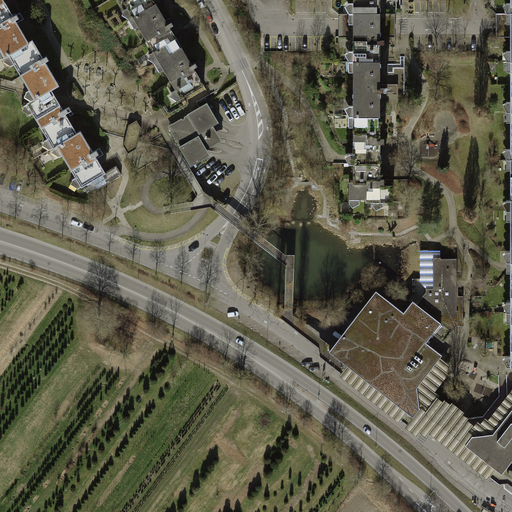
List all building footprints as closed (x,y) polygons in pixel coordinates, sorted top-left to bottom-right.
[(0,0),(0,45),(1,47),(0,47),(0,55),(2,57),(6,55),(7,58),(5,62),(12,65),(15,63),(31,89),(28,91),(27,95),(33,100),(28,102),(29,104),(25,106),(24,110),(30,114),(34,112),(49,139),(54,148),(54,152),(60,157),(64,154),(78,178),(74,181),(73,185),(79,189),(107,173),(95,153),(82,131),(78,134),(65,112),(53,90),(61,85),(34,40),(30,41),(16,18),(5,0),(0,0)] [(121,0),(126,8),(122,11),(123,12),(121,14),(128,19),(133,29),(137,27),(152,53),(149,55),(149,56),(148,59),(154,64),(159,72),(163,70),(175,91),(171,93),(172,94),(170,97),(177,102),(203,86),(192,67),(168,26),(152,0),(121,0)] [(380,0),(347,0),(348,200),(381,200),(380,0)] [(511,0),(511,2),(507,2),(504,5),(507,11),(507,14),(497,14),(497,36),(511,37),(511,50),(508,50),(504,53),(507,60),(507,71),(511,71),(511,102),(507,102),(504,104),(507,111),(507,122),(511,122),(511,149),(507,149),(503,152),(507,159),(507,170),(511,170),(511,201),(507,201),(503,203),(507,210),(507,221),(511,221),(511,251),(507,252),(503,254),(507,261),(507,272),(511,272),(511,302),(508,302),(503,305),(507,312),(507,323),(511,323),(511,357),(507,357),(503,359),(507,367),(511,367),(511,0)] [(181,118),(167,127),(169,130),(190,166),(209,155),(206,150),(221,140),(212,126),(217,123),(206,103),(187,114),(187,115),(184,117),(183,119),(181,118)] [(142,129),(137,122),(130,126),(125,149),(129,155),(137,151),(142,129)] [(421,282),(426,288),(435,288),(435,258),(441,258),(440,251),(421,251),(421,282)] [(426,292),(416,304),(441,323),(433,334),(439,339),(444,342),(457,326),(457,258),(441,258),(435,258),(435,288),(426,288),(426,292)] [(376,292),(329,352),(347,366),(413,416),(419,408),(417,387),(440,358),(442,355),(426,342),(433,334),(441,323),(416,304),(413,301),(404,312),(376,292)] [(511,390),(488,421),(486,418),(480,425),(478,423),(474,427),(467,421),(469,419),(464,414),(465,413),(452,402),(451,405),(444,401),(443,403),(437,398),(438,395),(434,392),(448,375),(445,372),(450,366),(440,358),(417,387),(419,408),(413,416),(347,366),(339,375),(417,436),(420,433),(426,437),(429,433),(488,479),(496,469),(465,445),(472,437),(493,435),(511,411),(511,390)] [(511,411),(493,435),(472,437),(465,445),(496,469),(502,473),(511,460),(511,411)]
